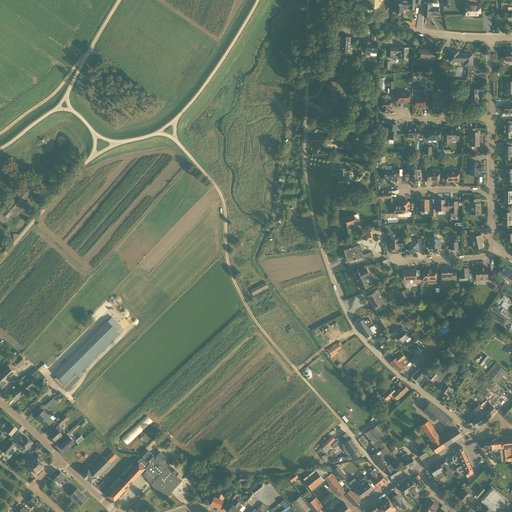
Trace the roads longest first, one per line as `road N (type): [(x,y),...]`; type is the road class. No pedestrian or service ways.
road 1 (residential): [(470,438),(370,348),(335,288),(306,172),(308,0)]
road 2 (track): [(223,199),(230,273),(253,319),(342,421)]
road 3 (residential): [(511,258),(491,238),(491,37)]
road 4 (residential): [(491,37),(412,30),(316,0)]
road 5 (track): [(116,142),(84,165),(0,260)]
road 6 (track): [(167,129),(257,0)]
